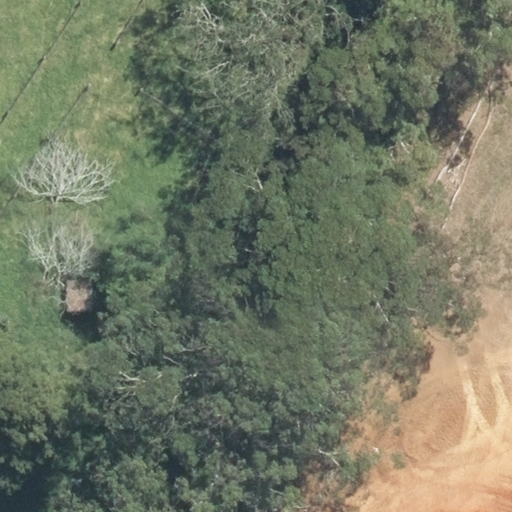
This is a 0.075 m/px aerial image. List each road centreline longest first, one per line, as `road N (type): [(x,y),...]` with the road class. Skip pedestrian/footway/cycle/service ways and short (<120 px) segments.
road 1 (tertiary): [(0,213),(511,368)]
road 2 (tertiary): [(511,482),(0,331)]
